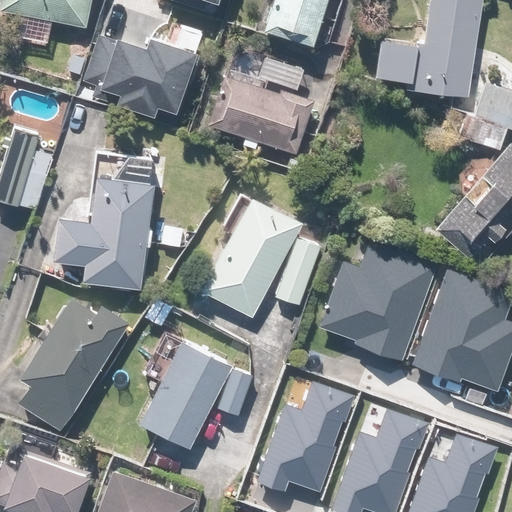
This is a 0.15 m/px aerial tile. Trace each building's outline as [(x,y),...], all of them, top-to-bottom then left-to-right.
[(91,0),(0,0),(0,10),(82,26),(84,12),(90,13),(91,0)] [(202,0),(205,0),(209,1),(209,0),(172,0),(200,9),(202,0)] [(321,0),(266,0),(258,28),(307,44),(321,0)] [(477,0),(423,0),(412,91),(464,98),(477,0)] [(170,111),(190,52),(195,35),(175,29),(169,45),(144,37),(140,48),(96,34),(80,82),(113,93),(110,103),(146,115),(150,105),(170,111)] [(408,44),(372,39),(367,76),(403,81),(408,44)] [(252,149),(255,139),(280,148),(294,107),(303,110),(308,95),(276,84),(272,93),(257,88),(260,79),(222,66),(219,75),(203,121),(241,134),(237,144),(252,149)] [(496,148),(504,125),(510,128),(511,122),(511,91),(482,81),(463,136),(496,148)] [(43,173),(27,168),(37,133),(10,124),(0,156),(0,200),(15,205),(32,210),(43,173)] [(511,225),(511,145),(506,140),(434,226),(479,264),(511,225)] [(50,261),(80,263),(79,282),(136,286),(139,245),(146,246),(148,225),(141,225),(146,156),(90,152),(84,220),(53,218),(50,261)] [(297,221),(244,194),(194,290),(247,318),(297,221)] [(292,237),(271,295),(296,304),(317,247),(292,237)] [(323,282),(329,284),(315,324),(351,336),(349,342),(398,358),(430,262),(364,240),(356,266),(331,258),(323,282)] [(511,324),(499,320),(509,291),(444,267),(409,361),(492,392),(511,339),(511,324)] [(13,376),(25,385),(14,401),(54,429),(127,323),(97,302),(89,314),(67,299),(13,376)] [(181,335),(133,423),(182,450),(226,369),(230,362),(181,335)] [(228,368),(215,407),(236,413),(248,374),(228,368)] [(304,490),(338,385),(292,370),(285,390),(273,387),(242,484),(264,491),(268,478),(304,490)] [(354,511),(378,511),(410,414),(364,399),(358,420),(346,416),(314,511),(339,511),(341,508),(354,511)] [(449,511),(475,435),(429,420),(422,441),(410,437),(385,511),(449,511)] [(0,502),(0,506),(19,511),(45,511),(47,508),(60,511),(68,511),(81,472),(16,452),(13,461),(0,456),(0,498),(1,499),(0,502)] [(105,469),(89,511),(184,511),(189,498),(105,469)]
